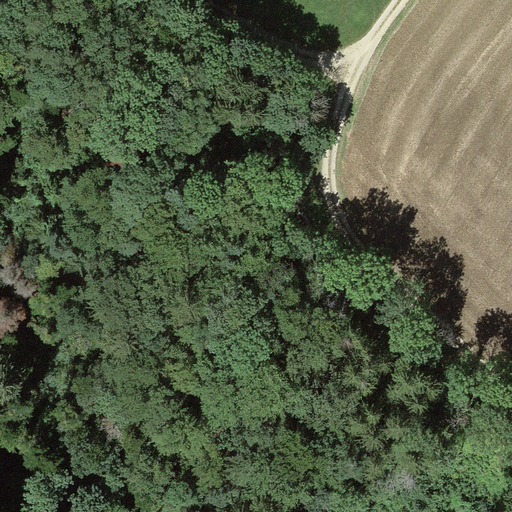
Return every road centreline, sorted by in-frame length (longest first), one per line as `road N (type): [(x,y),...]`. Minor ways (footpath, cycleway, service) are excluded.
road 1 (track): [(511,399),(340,233),(322,189),(329,128),(355,63),(396,0)]
road 2 (track): [(220,511),(0,421)]
road 3 (track): [(348,80),(200,0)]
